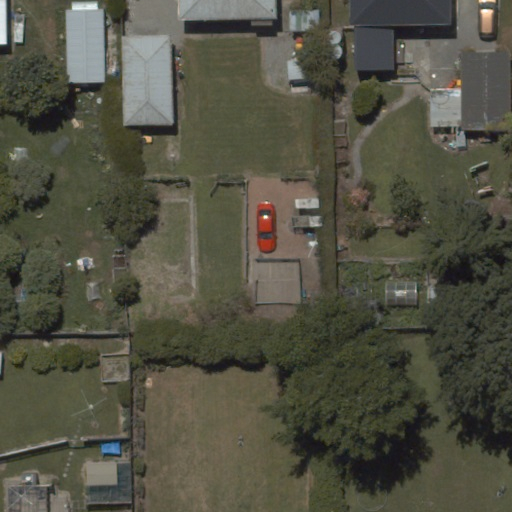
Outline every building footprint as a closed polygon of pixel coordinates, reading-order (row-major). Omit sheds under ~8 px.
[(0,0),(0,46),(9,47),(8,0),(0,0)] [(276,0),(182,0),(183,18),(277,16),(276,0)] [(454,0),(353,0),(355,67),(397,66),(397,29),(455,28),(454,0)] [(106,10),(65,10),(65,86),(107,85),(106,10)] [(177,35),(125,35),(126,125),(178,125),(177,35)] [(511,133),(511,128),(511,54),(461,55),(462,99),(426,99),(427,135),(511,133)]
